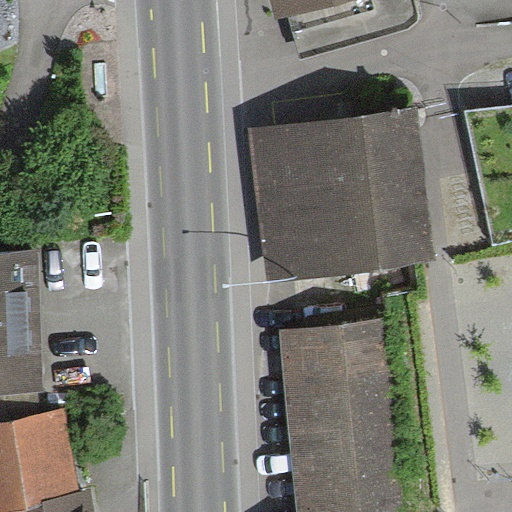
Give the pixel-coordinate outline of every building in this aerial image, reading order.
[(511,102),(461,107),(494,243),(511,240),(511,102)] [(417,106),(257,122),(272,268),(431,252),(417,106)] [(39,249),(0,249),(0,384),(40,384),(39,249)] [(399,511),(382,326),(281,335),(296,511),(399,511)] [(64,401),(0,411),(0,494),(6,493),(78,481),(64,401)] [(6,493),(9,511),(89,511),(84,480),(78,481),(6,493)]
